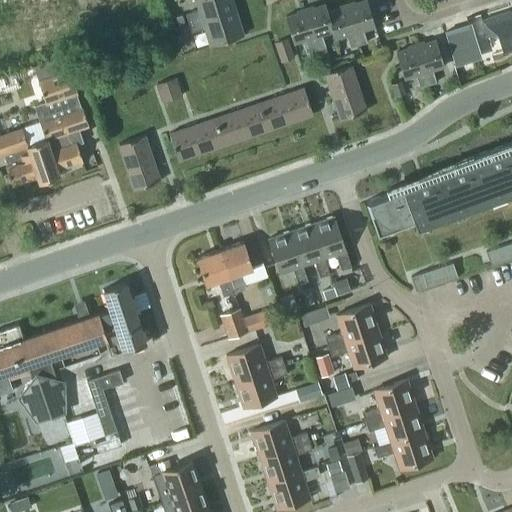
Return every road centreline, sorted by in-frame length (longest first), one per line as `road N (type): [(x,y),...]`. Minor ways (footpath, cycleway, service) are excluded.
road 1 (residential): [(471,466),(422,322),(370,268),(336,166)]
road 2 (residential): [(235,511),(144,232)]
road 3 (tertiary): [(144,232),(336,166)]
road 4 (tertiary): [(336,166),(385,149),(511,81)]
road 5 (tertiary): [(0,282),(144,232)]
road 6 (residential): [(335,511),(471,466)]
